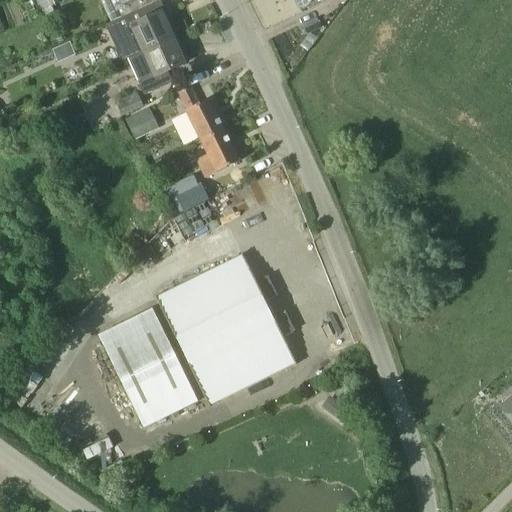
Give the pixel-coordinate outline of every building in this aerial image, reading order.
[(101,0),(100,0),(111,23),(152,4),(155,3),(153,0),(101,0)] [(294,0),(299,10),(320,0),(294,0)] [(157,15),(152,4),(111,23),(105,26),(121,62),(143,52),(173,39),(161,13),(157,15)] [(136,82),(143,97),(171,84),(167,73),(184,65),(173,39),(143,52),(153,75),(136,82)] [(53,51),(58,61),(71,55),(67,45),(53,51)] [(201,143),(224,132),(209,101),(199,106),(190,88),(178,94),(201,143)] [(115,106),(121,118),(142,108),(136,95),(115,106)] [(124,121),(134,141),(158,129),(148,109),(124,121)] [(196,157),(206,178),(239,162),(224,132),(201,143),(206,152),(196,157)] [(175,199),(183,214),(207,201),(199,186),(175,199)] [(156,299),(175,339),(246,304),(249,311),(277,297),(267,278),(255,284),(242,257),(156,299)] [(98,337),(143,429),(197,402),(152,310),(98,337)] [(189,368),(208,406),(295,364),(282,338),(294,332),(284,312),(257,326),(260,333),(189,368)] [(511,400),(501,410),(511,423),(511,400)]
